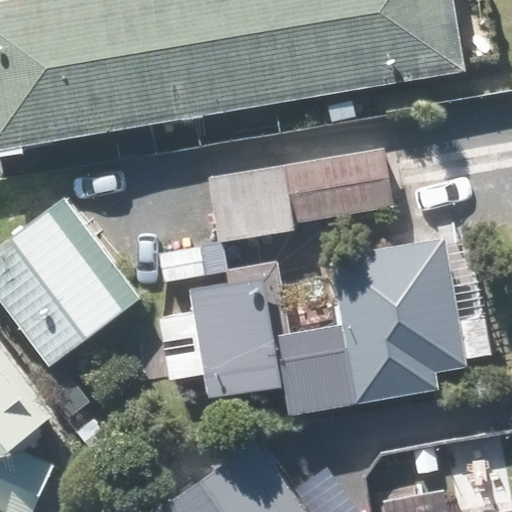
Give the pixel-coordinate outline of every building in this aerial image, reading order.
[(452,0),(5,0),(0,1),(0,160),(467,75),(452,0)] [(455,341),(424,186),(235,223),(265,378),(455,341)] [(59,195),(0,242),(0,303),(56,372),(144,299),(59,195)] [(0,459),(58,413),(0,339),(0,459)] [(310,511),(260,439),(164,506),(167,511),(310,511)]
